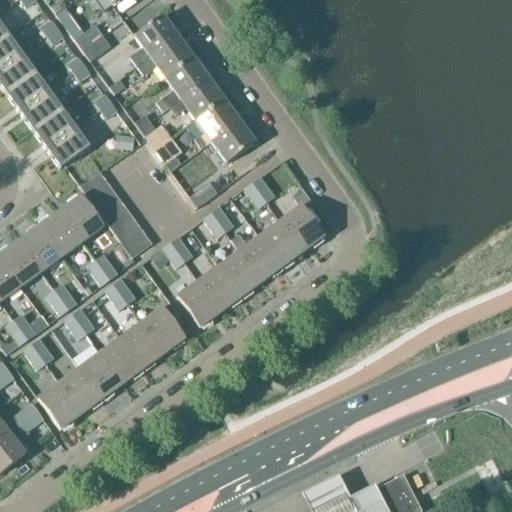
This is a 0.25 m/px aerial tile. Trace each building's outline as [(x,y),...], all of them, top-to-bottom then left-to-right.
[(31,0),(23,0),(19,3),(25,12),(35,4),(31,0)] [(104,0),(111,9),(123,0),(104,0)] [(49,10),(54,17),(65,10),(60,3),(49,10)] [(136,71),(176,41),(161,20),(133,40),(142,52),(129,60),(136,71)] [(50,24),(40,32),(46,40),(56,33),(50,24)] [(82,55),(102,39),(94,29),(73,44),(82,55)] [(56,33),(46,40),(52,49),(62,41),(56,33)] [(0,73),(21,58),(8,39),(0,44),(0,73)] [(102,39),(82,55),(90,65),(110,50),(102,39)] [(192,62),(176,41),(136,71),(142,79),(156,70),(164,82),(192,62)] [(0,91),(5,98),(35,76),(21,58),(0,73),(0,91)] [(77,62),(66,69),(73,77),(83,70),(77,62)] [(169,111),(207,83),(192,62),(164,82),(173,94),(155,106),(162,116),(169,111)] [(83,70),(73,77),(79,86),(89,78),(83,70)] [(35,76),(5,98),(18,116),(48,95),(35,76)] [(174,118),(185,111),(195,124),(222,104),(207,83),(169,111),(174,118)] [(118,84),(108,91),(113,98),(123,91),(118,84)] [(48,95),(18,116),(32,135),(61,113),(48,95)] [(103,99),(93,106),(99,114),(110,107),(103,99)] [(222,104),(195,124),(203,136),(193,144),(200,152),(200,153),(210,145),(238,125),(222,104)] [(110,107),(99,114),(105,123),(116,115),(110,107)] [(61,113),(32,135),(45,154),(75,132),(61,113)] [(139,133),(150,125),(144,118),(134,126),(139,133)] [(150,125),(139,133),(154,154),(170,142),(160,129),(155,133),(150,125)] [(210,145),(226,167),(253,147),(238,125),(210,145)] [(75,132),(45,154),(59,173),(89,151),(75,132)] [(125,139),(123,151),(132,153),(134,141),(125,139)] [(154,154),(164,167),(180,155),(170,142),(154,154)] [(179,168),(174,161),(164,168),(169,175),(179,168)] [(106,187),(99,177),(79,191),(87,201),(106,187)] [(250,188),(264,207),(273,201),(259,182),(250,188)] [(208,186),(188,201),(196,212),(216,197),(208,186)] [(113,197),(106,187),(87,201),(94,211),(113,197)] [(257,213),(264,207),(250,188),(243,193),(257,213)] [(94,211),(101,221),(121,207),(113,197),(94,211)] [(101,231),(79,200),(58,215),(81,247),(101,231)] [(128,217),(121,207),(101,221),(109,231),(128,217)] [(299,210),(278,225),(301,256),(322,241),(299,210)] [(210,217),(224,237),(232,231),(218,211),(210,217)] [(58,215),(37,230),(60,261),(81,247),(58,215)] [(128,217),(109,231),(116,241),(136,227),(128,217)] [(216,242),(224,237),(210,217),(202,223),(216,242)] [(280,271),(301,256),(278,225),(258,240),(280,271)] [(143,237),(136,227),(116,241),(124,252),(143,237)] [(37,230),(17,245),(40,276),(60,261),(37,230)] [(143,237),(124,252),(131,262),(150,248),(143,237)] [(237,255),(260,286),(280,271),(258,240),(237,255)] [(169,247),(183,266),(191,260),(177,241),(169,247)] [(17,245),(0,257),(0,264),(19,291),(40,276),(17,245)] [(174,273),(183,266),(169,247),(160,253),(174,273)] [(239,301),(260,286),(237,255),(217,270),(239,301)] [(95,267),(108,284),(109,286),(119,279),(105,260),(95,267)] [(0,264),(0,305),(19,291),(0,264)] [(109,286),(108,284),(95,267),(89,271),(103,291),(109,286)] [(219,316),(239,301),(217,270),(196,285),(219,316)] [(113,291),(127,310),(137,303),(123,284),(113,291)] [(198,331),(219,316),(196,285),(175,300),(198,331)] [(54,297),(67,314),(68,316),(78,308),(64,289),(54,297)] [(120,315),(127,310),(113,291),(106,295),(120,315)] [(63,320),(68,316),(67,314),(54,297),(48,301),(63,320)] [(139,327),(162,358),(183,343),(160,312),(139,327)] [(72,321),(86,341),(96,333),(82,314),(72,321)] [(14,327),(26,344),(27,346),(37,338),(23,320),(14,327)] [(86,341),(72,321),(66,326),(80,345),(86,341)] [(27,346),(26,344),(14,327),(8,331),(21,350),(27,346)] [(141,373),(162,358),(139,327),(119,342),(141,373)] [(121,388),(141,373),(119,342),(98,357),(121,388)] [(31,351),(45,371),(55,363),(41,344),(31,351)] [(45,371),(31,351),(26,355),(40,375),(45,371)] [(100,403),(121,388),(98,357),(78,372),(100,403)] [(80,418),(100,403),(78,372),(57,387),(80,418)] [(0,379),(0,391),(13,382),(7,374),(0,379)] [(36,402),(59,433),(80,418),(57,387),(36,402)] [(14,388),(5,394),(11,403),(20,396),(14,388)] [(12,422),(18,429),(36,415),(31,408),(12,422)] [(36,415),(18,429),(24,438),(43,424),(36,415)] [(0,442),(8,436),(0,426),(0,442)] [(8,436),(0,442),(0,476),(24,457),(8,436)] [(369,496),(377,511),(417,511),(401,480),(369,496)] [(343,482),(307,500),(313,511),(377,511),(369,496),(354,503),(343,482)]
